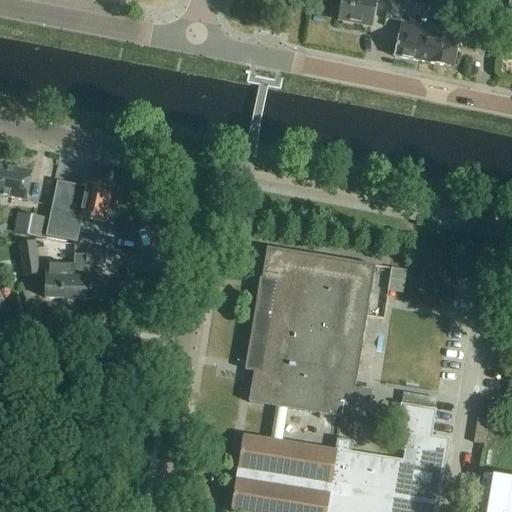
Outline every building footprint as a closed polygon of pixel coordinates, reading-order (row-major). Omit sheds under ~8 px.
[(342,0),(338,22),(370,28),(375,1),(371,0),(342,0)] [(483,15),(481,32),(492,34),(495,17),(483,15)] [(409,17),(408,26),(400,24),(393,58),(419,63),(422,47),(436,49),(440,32),(418,28),(419,19),(409,17)] [(457,35),(440,32),(436,49),(422,47),(419,63),(452,69),(457,35)] [(31,174),(4,169),(0,190),(0,197),(25,203),(31,174)] [(55,192),(51,208),(45,239),(68,243),(71,227),(66,226),(69,212),(80,215),(79,219),(104,225),(111,191),(86,186),(83,198),(55,192)] [(13,234),(40,240),(44,221),(17,215),(13,234)] [(17,245),(22,279),(40,276),(35,243),(17,245)] [(266,250),(261,280),(268,281),(262,319),(301,326),(300,334),(362,344),(375,268),(266,250)] [(74,258),(73,301),(101,302),(101,281),(101,270),(104,270),(104,254),(85,253),(85,258),(74,258)] [(73,301),(74,258),(73,258),(73,268),(46,267),(45,301),(73,301)] [(387,292),(402,295),(406,272),(391,270),(387,292)] [(262,319),(255,360),(248,404),(276,409),(270,442),(282,444),(287,411),(366,424),(371,393),(355,391),(362,344),(300,334),(301,326),(262,319)] [(336,453),(282,444),(270,442),(242,438),(230,511),(437,511),(449,441),(432,438),(436,412),(402,406),(395,451),(406,453),(404,464),(349,455),(351,444),(338,442),(336,453)] [(473,445),(485,447),(490,408),(479,406),(473,445)] [(511,511),(511,481),(492,478),(485,511),(511,511)]
